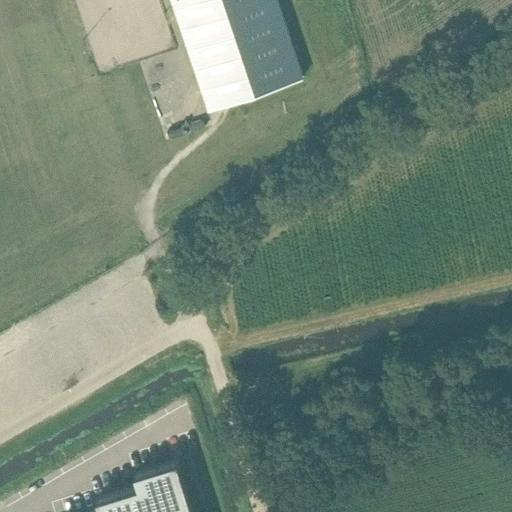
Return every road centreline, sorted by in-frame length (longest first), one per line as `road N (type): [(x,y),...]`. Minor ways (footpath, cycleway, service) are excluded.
road 1 (track): [(201,329),(201,258),(215,225),(511,33)]
road 2 (unclassified): [(0,437),(179,333),(201,329),(260,511)]
road 3 (unknown): [(0,509),(141,428)]
